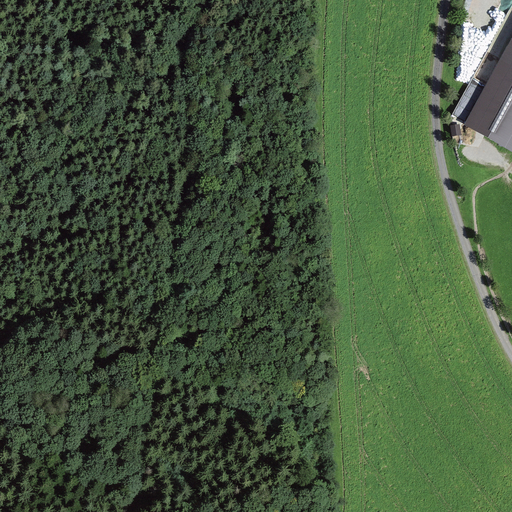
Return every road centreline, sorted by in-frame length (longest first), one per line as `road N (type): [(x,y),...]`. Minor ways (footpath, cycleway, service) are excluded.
road 1 (track): [(133,511),(185,203),(189,50),(208,0)]
road 2 (residential): [(463,236),(436,116),(446,0)]
road 3 (unclassified): [(463,236),(511,354)]
